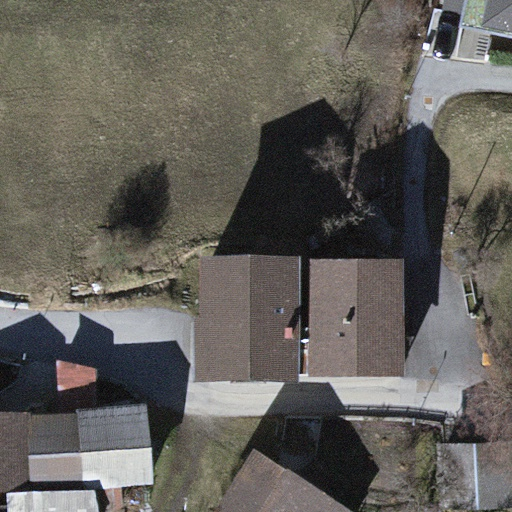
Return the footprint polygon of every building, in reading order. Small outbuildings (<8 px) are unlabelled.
[(511,0),(494,0),(491,16),(511,21),(511,0)] [(306,254),(206,253),(206,376),(305,376),(306,254)] [(412,256),(318,258),(320,374),(414,372),(412,256)] [(153,406),(0,408),(0,492),(32,492),(32,511),(104,511),(105,481),(153,480),(153,406)] [(511,500),(511,440),(420,438),(419,498),(511,500)] [(366,511),(255,442),(216,504),(228,511),(366,511)]
